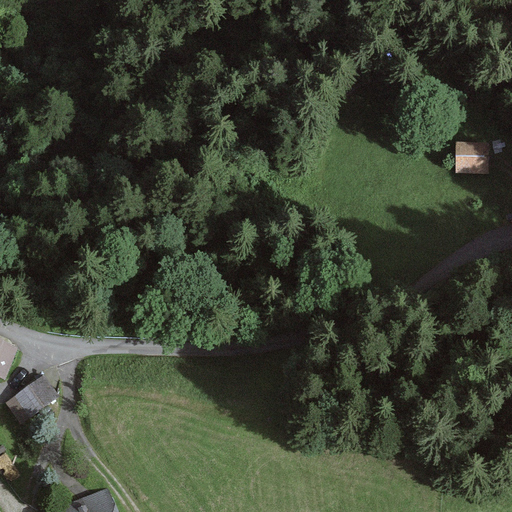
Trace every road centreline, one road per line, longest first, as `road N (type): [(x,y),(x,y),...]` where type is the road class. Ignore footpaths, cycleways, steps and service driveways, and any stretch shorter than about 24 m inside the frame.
road 1 (unclassified): [(511,236),(353,324),(282,342),(65,344),(0,324)]
road 2 (track): [(67,407),(87,450),(133,511)]
